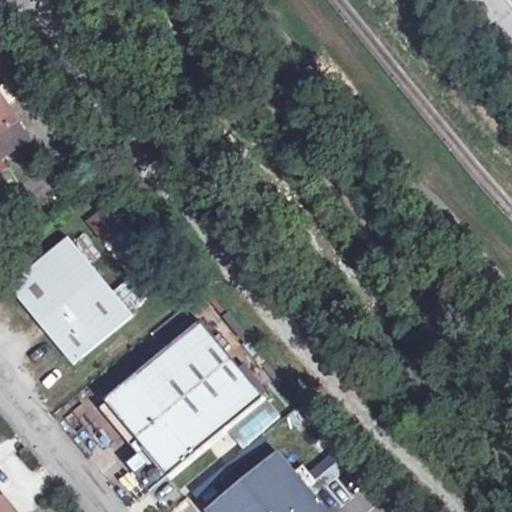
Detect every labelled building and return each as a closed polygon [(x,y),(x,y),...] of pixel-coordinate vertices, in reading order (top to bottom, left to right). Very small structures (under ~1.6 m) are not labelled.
[(0,159),(27,141),(0,99),(0,159)] [(124,230),(105,208),(86,224),(106,246),(124,230)] [(85,237),(74,246),(91,267),(102,257),(85,237)] [(74,246),(68,239),(9,288),(74,366),(133,316),(130,313),(113,293),(91,267),(74,246)] [(129,279),(113,293),(130,313),(145,299),(129,279)] [(265,399),(202,324),(106,404),(169,479),(265,399)] [(245,445),(279,415),(268,403),(234,432),(245,445)] [(331,451),(307,471),(323,489),(346,469),(331,451)] [(325,511),(279,455),(210,511),(209,511),(325,511)] [(0,511),(12,511),(0,496),(0,511)]
